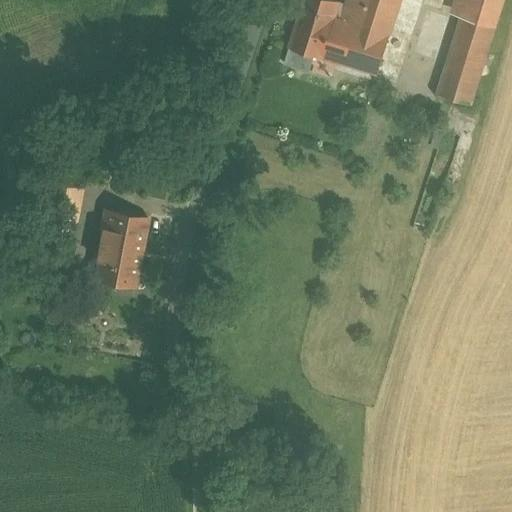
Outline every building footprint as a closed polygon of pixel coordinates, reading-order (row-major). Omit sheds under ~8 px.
[(342,1),(337,0),(305,0),(291,46),(292,47),(287,63),(310,71),(315,55),(331,60),(344,19),(337,17),(342,1)] [(349,0),(349,4),(344,19),(331,60),(378,74),(401,0),(349,0)] [(468,0),(463,16),(464,17),(440,93),(472,103),(504,0),(468,0)] [(82,187),(51,181),(43,225),(39,224),(30,277),(48,280),(50,265),(51,265),(58,228),(74,231),(82,187)] [(149,217),(107,209),(93,278),(135,286),(149,217)] [(85,291),(54,285),(51,298),(61,300),(62,296),(83,300),(85,291)] [(270,487),(254,483),(248,504),(265,508),(270,487)]
